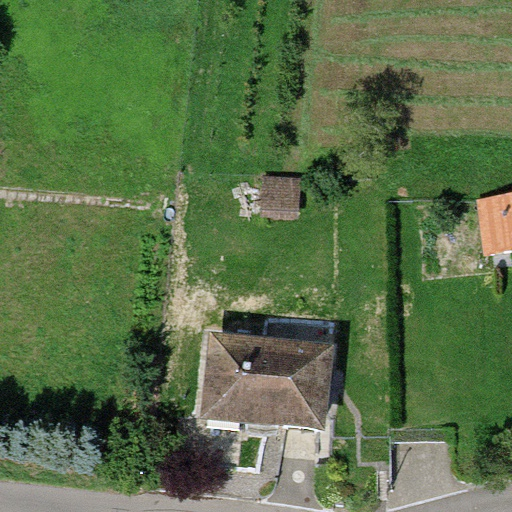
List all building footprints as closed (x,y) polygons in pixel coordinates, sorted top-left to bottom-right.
[(310,174),(269,174),(270,213),(311,212),(310,174)] [(511,196),(488,200),(497,259),(511,256),(511,196)] [(0,403),(29,406),(46,203),(0,199),(0,403)] [(169,214),(46,203),(29,406),(152,416),(169,214)] [(328,451),(339,358),(211,343),(200,436),(328,451)]
